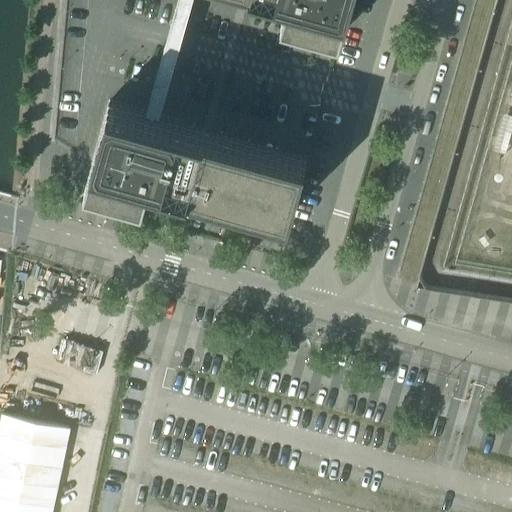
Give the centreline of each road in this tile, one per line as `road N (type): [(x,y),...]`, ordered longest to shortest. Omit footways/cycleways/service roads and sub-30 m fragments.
road 1 (unclassified): [(357,316),(447,0)]
road 2 (tertiary): [(313,304),(0,217)]
road 3 (unclassified): [(400,0),(313,304)]
road 4 (tertiary): [(511,360),(357,316)]
